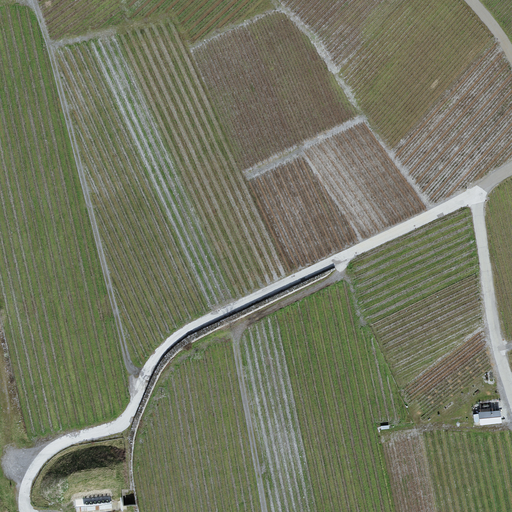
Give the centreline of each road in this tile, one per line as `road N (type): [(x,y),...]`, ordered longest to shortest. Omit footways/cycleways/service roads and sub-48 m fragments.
road 1 (residential): [(475,193),(168,342),(126,418),(64,440),(41,458),(25,487),(25,511)]
road 2 (track): [(34,0),(126,356),(142,381)]
road 3 (track): [(342,256),(328,281),(238,332),(263,511)]
road 4 (residential): [(475,193),(491,313),(511,392)]
